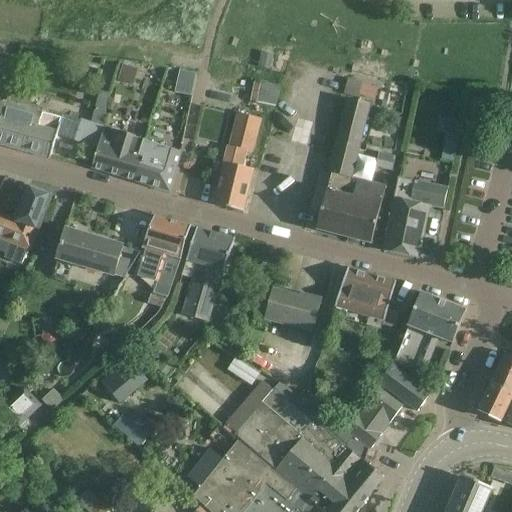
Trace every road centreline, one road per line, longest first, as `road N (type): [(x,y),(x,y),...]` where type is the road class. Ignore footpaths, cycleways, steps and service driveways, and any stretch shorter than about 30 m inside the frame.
road 1 (residential): [(494,297),(0,160)]
road 2 (residential): [(456,447),(455,405),(494,297)]
road 3 (unknown): [(272,234),(312,89)]
